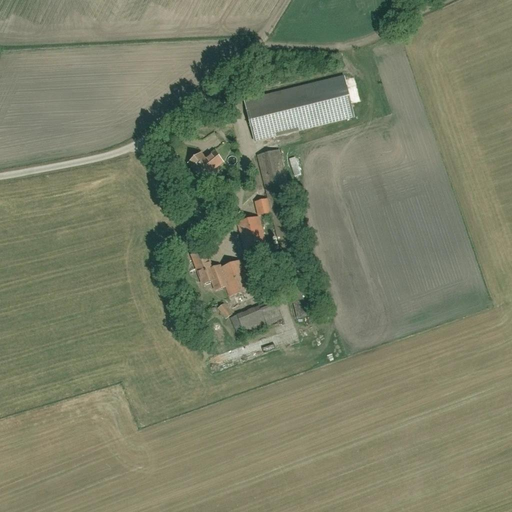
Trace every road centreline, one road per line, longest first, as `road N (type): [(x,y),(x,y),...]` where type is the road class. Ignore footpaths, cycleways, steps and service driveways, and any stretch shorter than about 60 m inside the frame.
road 1 (unclassified): [(253,44),(143,144),(0,179)]
road 2 (track): [(447,0),(345,48),(253,44)]
